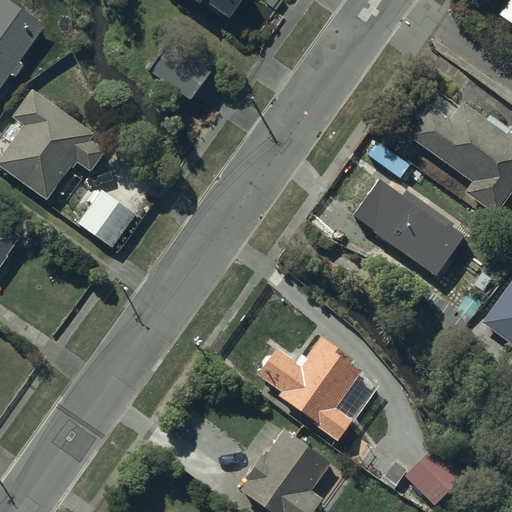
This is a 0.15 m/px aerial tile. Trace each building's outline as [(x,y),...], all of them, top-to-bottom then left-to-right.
[(0,0),(0,88),(44,28),(4,0),(0,0)] [(511,0),(503,0),(497,8),(511,19),(511,0)] [(186,99),(205,69),(162,40),(142,69),(186,99)] [(89,136),(32,96),(18,116),(26,123),(0,159),(0,167),(47,201),(76,160),(89,169),(100,154),(84,143),(89,136)] [(430,108),(408,139),(472,185),(465,196),(498,219),(511,198),(511,128),(507,136),(463,105),(451,122),(430,108)] [(428,217),(381,182),(353,220),(435,281),(444,269),(433,261),(442,249),(417,231),(428,217)] [(130,212),(102,193),(80,224),(108,244),(130,212)] [(0,263),(17,239),(0,227),(0,263)] [(511,271),(479,317),(507,337),(504,341),(511,346),(511,271)] [(467,289),(450,311),(465,323),(482,300),(467,289)] [(274,340),(254,368),(279,385),(275,391),(314,417),(313,419),(336,435),(348,418),(351,420),(378,379),(359,366),(362,362),(319,332),(305,352),(299,348),(294,355),(274,340)] [(311,485),(332,455),(283,422),(267,445),(266,445),(263,449),(259,447),(243,471),(246,473),(236,488),(272,511),(308,511),(322,492),(311,485)] [(436,439),(402,470),(431,501),(465,471),(436,439)]
